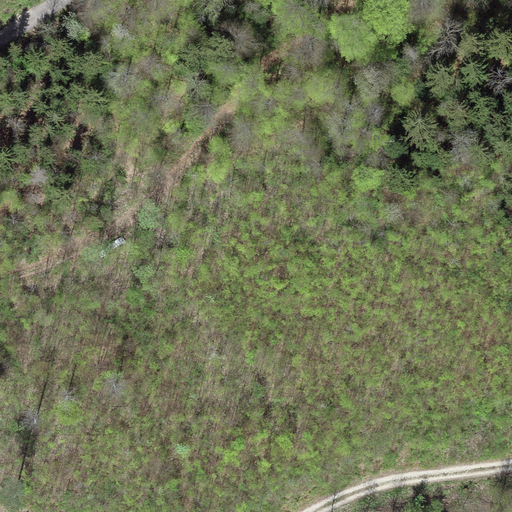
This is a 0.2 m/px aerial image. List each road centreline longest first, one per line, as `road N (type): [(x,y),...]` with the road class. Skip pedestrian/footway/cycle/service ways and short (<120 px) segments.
road 1 (track): [(347,0),(252,80),(150,205),(66,258),(0,279)]
road 2 (track): [(309,511),(362,489),(511,466)]
